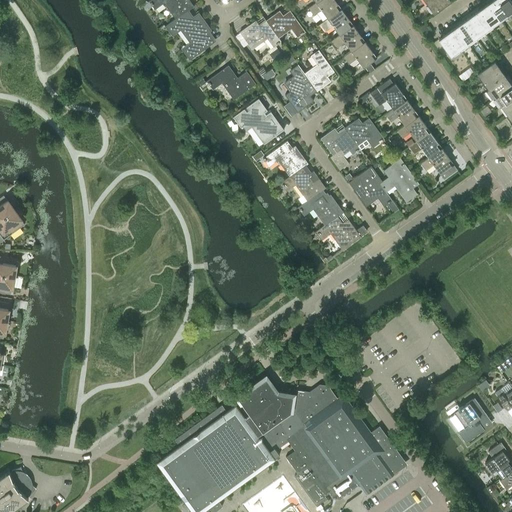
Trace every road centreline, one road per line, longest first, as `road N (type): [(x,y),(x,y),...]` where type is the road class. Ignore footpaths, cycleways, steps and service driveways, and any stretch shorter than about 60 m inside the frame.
road 1 (residential): [(303,302),(96,453),(85,458),(0,444)]
road 2 (residential): [(415,48),(301,132),(385,246)]
road 3 (tertiary): [(497,168),(415,48)]
road 4 (residential): [(385,246),(497,168)]
